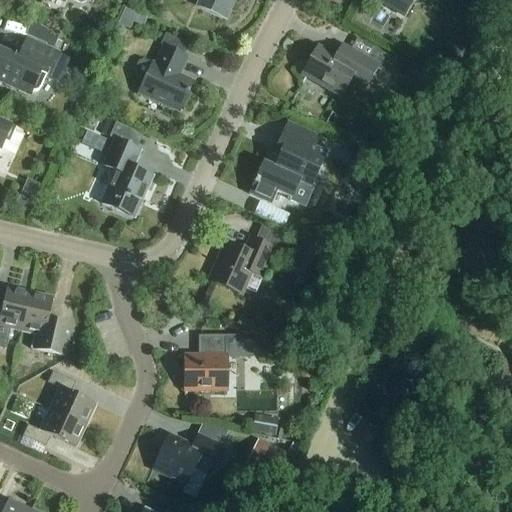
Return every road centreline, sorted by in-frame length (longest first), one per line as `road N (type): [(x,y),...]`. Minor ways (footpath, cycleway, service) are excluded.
road 1 (track): [(287,511),(511,25)]
road 2 (residential): [(108,258),(158,260),(185,230),(288,0)]
road 3 (residential): [(92,497),(143,403),(142,357),(108,258)]
